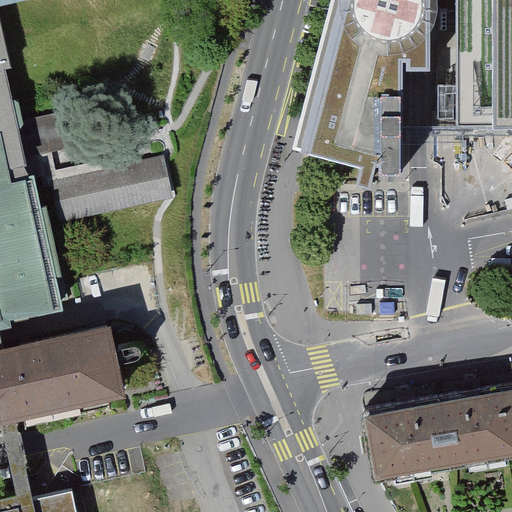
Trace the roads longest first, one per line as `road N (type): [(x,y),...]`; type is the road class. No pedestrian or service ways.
road 1 (primary): [(283,0),(229,238),(235,295),(264,375)]
road 2 (residential): [(264,375),(511,338)]
road 3 (primary): [(264,375),(325,511)]
